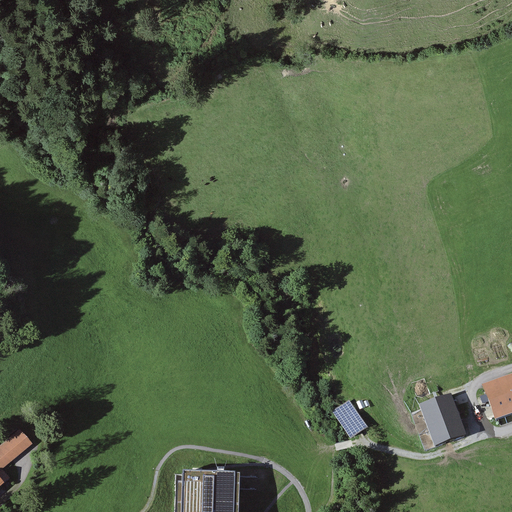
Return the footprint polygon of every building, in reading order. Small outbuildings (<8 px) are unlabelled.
[(461,374),(470,372),(465,356),(456,358),(461,374)] [(511,377),(484,388),(499,424),(511,418),(511,377)] [(450,396),(421,405),(436,443),(464,435),(450,396)] [(349,401),(333,410),(350,437),(366,427),(349,401)] [(21,430),(0,448),(0,497),(16,483),(7,472),(36,447),(21,430)] [(183,470),(181,511),(239,511),(240,472),(183,470)]
